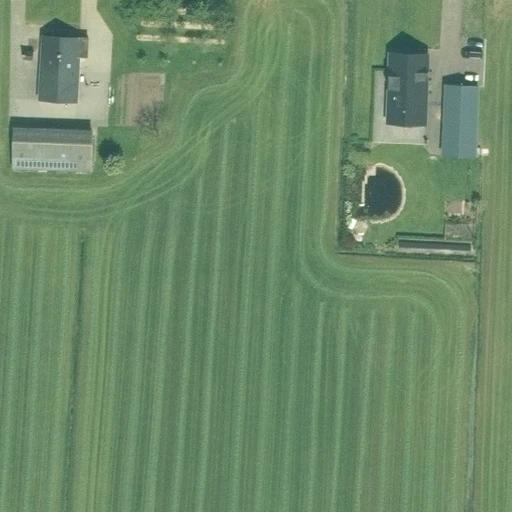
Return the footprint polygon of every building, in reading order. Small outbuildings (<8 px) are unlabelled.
[(468,35),(469,9),(456,8),(456,34),(468,35)] [(42,36),(39,100),(77,102),(80,38),(42,36)] [(33,60),(34,52),(24,51),(23,59),(33,60)] [(427,54),(391,53),(390,75),(389,75),(388,89),(389,89),(389,111),(388,123),(387,133),(424,134),(424,125),(426,81),(427,81),(428,71),(426,71),(427,54)] [(0,100),(9,100),(8,64),(0,64),(0,100)] [(443,156),(475,157),(477,107),(445,105),(443,156)] [(93,135),(13,132),(12,168),(92,171),(93,135)]
